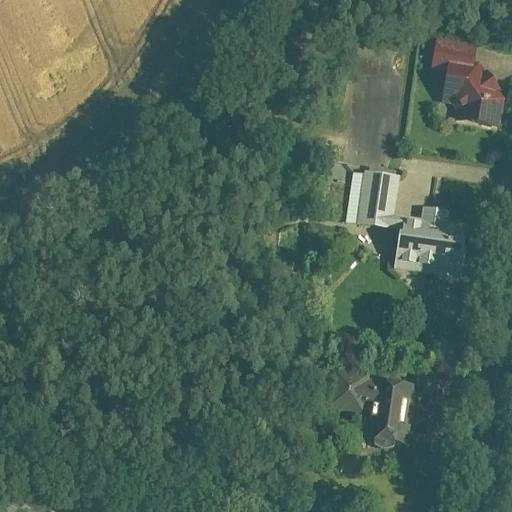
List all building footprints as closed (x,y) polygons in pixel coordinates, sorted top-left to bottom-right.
[(430,69),(442,71),(438,100),(451,103),(456,110),(454,121),(499,129),(503,100),(484,69),(471,67),(474,46),(435,40),(430,69)] [(403,217),(394,216),(399,177),(355,171),(347,224),(401,231),(403,217)] [(461,226),(445,224),(447,212),(420,208),(418,220),(403,217),(401,231),(395,270),(453,279),(461,226)] [(368,374),(331,370),(326,409),(363,413),(368,381),(368,374)] [(391,444),(391,443),(406,446),(409,423),(425,425),(423,436),(437,438),(443,391),(430,389),(428,406),(412,404),(414,387),(368,381),(363,413),(359,439),(372,441),(373,444),(379,448),(386,448),(391,444)]
